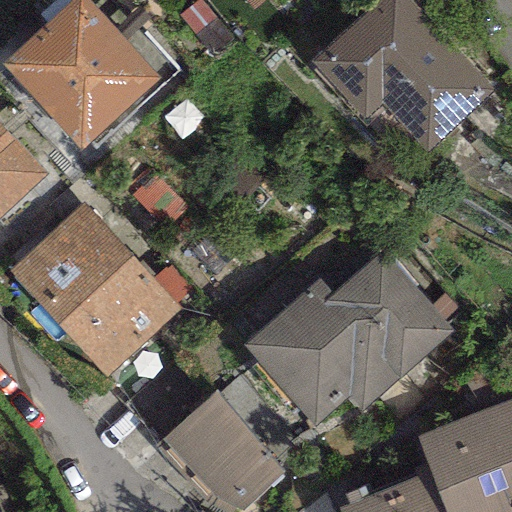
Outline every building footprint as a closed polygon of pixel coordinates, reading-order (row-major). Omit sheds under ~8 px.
[(84,0),(81,0),(11,66),(89,149),(161,81),(84,0)] [(394,0),(372,0),(301,63),(360,128),(382,109),(420,152),(482,97),(394,0)] [(0,127),(0,223),(48,181),(0,127)] [(89,210),(19,273),(110,375),(181,312),(89,210)] [(381,249),(330,295),(315,278),(249,339),(321,417),(356,385),(373,405),(455,330),(381,249)] [(242,511),(292,467),(221,389),(166,439),(233,511),(242,511)] [(343,495),(349,511),(511,511),(511,396),(421,429),(433,463),(343,495)]
